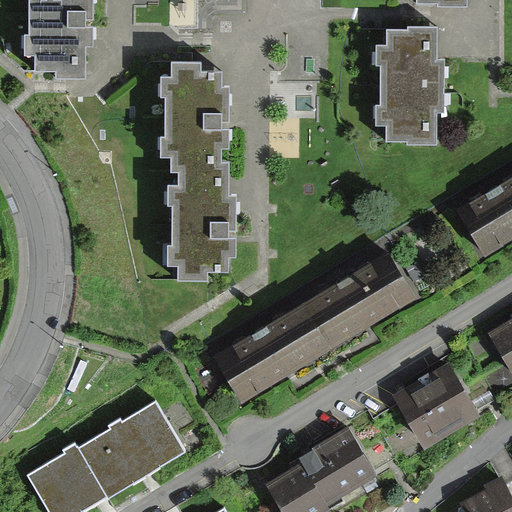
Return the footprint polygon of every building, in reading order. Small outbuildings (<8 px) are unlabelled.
[(28,0),(29,38),(24,38),(24,57),(34,57),(34,73),(57,72),(57,79),(87,79),(87,50),(95,50),(94,30),(87,30),(87,24),(94,24),(93,0),(28,0)] [(375,106),(375,123),(387,123),(387,138),(408,138),(408,142),(434,141),(434,109),(445,109),(444,59),(437,60),(437,27),(410,27),(410,30),(388,30),(388,45),(377,45),(377,64),(380,64),(381,106),(375,106)] [(169,169),(177,169),(216,170),(217,148),(225,148),(225,88),(218,88),(218,73),(196,73),(196,64),(169,64),(169,78),(159,78),(159,96),(166,96),(166,141),(158,141),(158,156),(170,156),(169,169)] [(176,265),(176,280),(203,281),(204,272),(225,272),(225,258),(232,258),(232,237),(226,237),(226,230),(231,230),(232,196),(224,196),(224,170),(216,170),(177,169),(177,189),(165,189),(165,205),(171,205),(171,247),(164,247),(164,265),(176,265)] [(485,250),(511,234),(511,174),(459,207),(485,250)] [(386,249),(304,298),(331,343),(414,294),(386,249)] [(240,398),(331,343),(304,298),(213,353),(240,398)] [(511,366),(511,322),(492,334),(511,366)] [(426,446),(476,416),(448,370),(398,399),(426,446)] [(114,429),(80,449),(107,495),(185,449),(158,403),(125,422),(123,419),(112,426),(114,429)] [(302,458),(265,479),(284,511),(311,511),(328,503),(324,496),(372,468),(346,423),(298,451),(302,458)] [(77,511),(107,495),(80,449),(76,443),(64,450),(66,454),(28,476),(49,511),(77,511)] [(466,511),(464,511),(511,511),(511,495),(501,475),(486,483),(487,485),(460,499),(466,511)]
